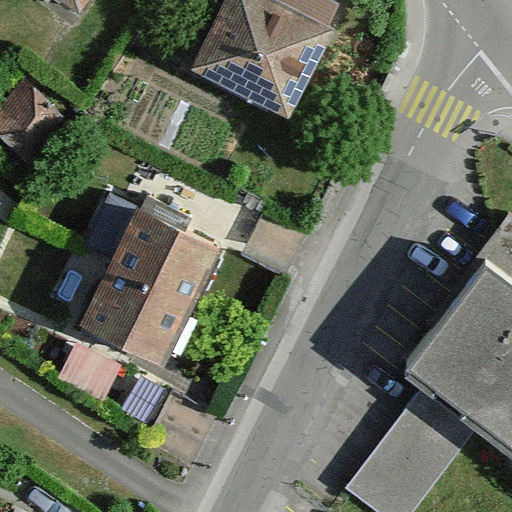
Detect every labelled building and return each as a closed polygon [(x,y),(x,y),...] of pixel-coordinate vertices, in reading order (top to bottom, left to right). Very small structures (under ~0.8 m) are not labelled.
[(59,0),(88,20),(100,0),(59,0)] [(268,0),(232,0),(194,76),(288,124),(336,33),(268,0)] [(0,112),(19,134),(56,101),(37,79),(0,112)] [(86,324),(167,361),(215,249),(140,213),(86,324)] [(407,381),(511,463),(511,279),(497,268),(407,381)] [(425,400),(359,487),(391,511),(415,511),(473,437),(425,400)]
